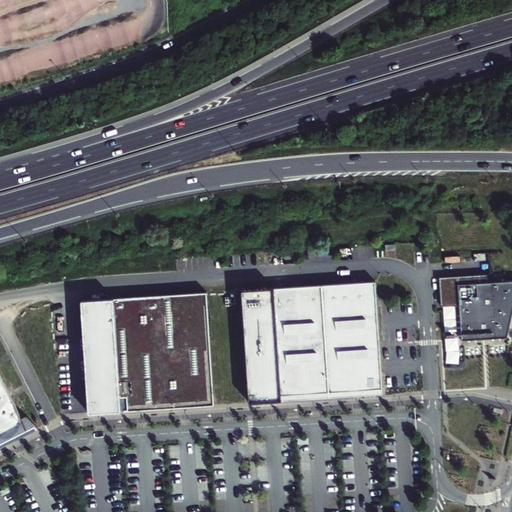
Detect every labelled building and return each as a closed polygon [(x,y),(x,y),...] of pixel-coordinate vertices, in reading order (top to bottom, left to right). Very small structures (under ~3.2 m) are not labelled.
[(264,253),(249,254),(250,265),(264,265),(264,253)] [(229,267),(243,266),(242,256),(228,256),(229,267)] [(486,272),(439,275),(440,304),(459,303),(460,331),(461,338),(506,335),(511,310),(511,280),(487,282),(486,272)] [(375,278),(240,287),(248,399),(280,397),(280,392),(358,388),(358,371),(380,370),(375,278)] [(206,289),(81,298),(88,409),(166,404),(213,402),(206,289)] [(0,437),(1,437),(2,438),(3,438),(5,438),(6,438),(7,437),(8,437),(10,437),(11,436),(12,436),(13,435),(14,434),(15,434),(16,433),(17,432),(18,431),(18,430),(19,429),(20,428),(20,427),(21,426),(21,425),(21,424),(22,422),(22,421),(22,420),(22,419),(22,417),(21,416),(21,415),(21,414),(21,413),(0,369),(0,437)] [(280,392),(280,397),(362,392),(381,391),(380,370),(358,371),(358,388),(280,392)] [(0,447),(39,430),(29,417),(24,420),(21,413),(21,414),(21,415),(21,416),(22,417),(22,419),(22,420),(22,421),(22,422),(21,424),(21,425),(21,426),(20,427),(20,428),(19,429),(18,430),(18,431),(17,432),(16,433),(15,434),(14,434),(13,435),(12,436),(11,436),(10,437),(8,437),(7,437),(6,438),(5,438),(3,438),(2,438),(1,437),(0,437),(0,447)]
